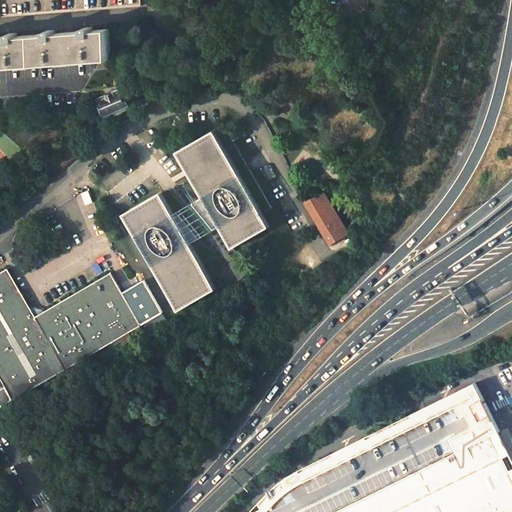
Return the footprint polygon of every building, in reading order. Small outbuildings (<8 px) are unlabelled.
[(0,0),(0,13),(140,6),(139,0),(0,0)] [(0,63),(111,59),(109,29),(95,30),(95,26),(88,27),(88,30),(57,31),(56,28),(48,29),(48,32),(20,33),(20,30),(11,31),(12,34),(0,34),(0,63)] [(182,88),(150,94),(152,106),(183,96),(182,88)] [(122,91),(99,100),(107,116),(129,107),(122,91)] [(213,230),(220,226),(233,248),(271,226),(214,130),(176,153),(203,198),(192,205),(213,230)] [(202,237),(180,211),(174,215),(161,193),(123,215),(180,311),(208,295),(218,289),(211,278),(191,244),(202,237)] [(344,238),(321,199),(308,206),(330,245),(344,238)] [(8,270),(0,274),(0,374),(15,400),(163,313),(145,281),(124,293),(112,273),(46,312),(31,309),(8,270)] [(511,511),(511,453),(500,430),(476,383),(310,465),(289,476),(278,485),(251,511),(511,511)]
